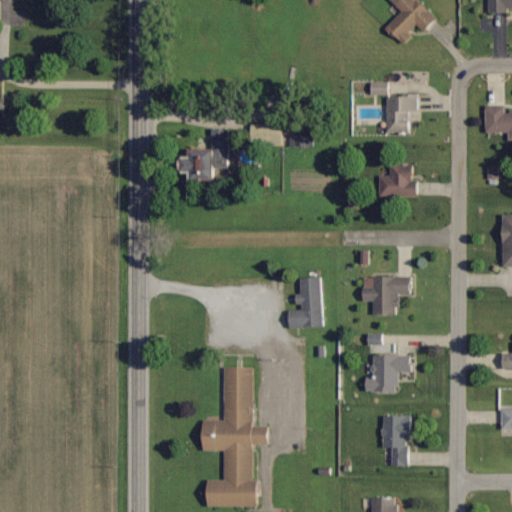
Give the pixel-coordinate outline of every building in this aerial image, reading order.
[(440,20),(419,0),(391,0),(404,12),(388,29),(406,47),(414,39),(410,34),(419,25),(427,33),(440,20)] [(511,8),(511,0),(489,0),(490,14),(510,13),(510,9),(511,8)] [(372,95),(391,95),(391,82),(373,82),(372,95)] [(419,96),(388,96),(388,133),(413,134),(413,122),(419,122),(419,96)] [(511,111),(507,111),(507,105),(488,105),(488,133),(510,133),(510,140),(511,140),(511,111)] [(285,124),(254,124),(254,144),(285,144),(285,124)] [(232,129),(214,129),(214,149),(195,149),(195,157),(185,157),(185,171),(196,171),(196,181),(221,181),(221,165),(232,165),(232,129)] [(314,134),(291,135),(291,146),(315,146),(314,134)] [(382,175),(382,197),(421,198),(421,181),(416,181),(416,164),(393,163),(393,175),(382,175)] [(324,277),(302,278),(303,294),(300,294),(301,310),(291,310),(292,328),(326,327),(324,277)] [(366,277),(366,301),(376,301),(375,315),(401,315),(401,294),(414,294),(414,277),(366,277)] [(385,334),(370,334),(370,345),(378,345),(378,354),(394,355),(395,342),(385,342),(385,334)] [(401,392),(400,373),(414,373),(414,355),(375,356),(375,377),(368,377),(368,393),(401,392)] [(256,368),(226,368),(226,421),(206,420),(206,451),(226,451),(226,480),(211,480),(210,506),(261,507),(261,481),(255,481),(256,445),(272,445),(272,427),(255,427),(256,368)] [(394,466),(413,466),(414,416),(386,416),(385,447),(395,448),(394,466)] [(374,511),(399,511),(399,498),(375,497),(374,511)]
